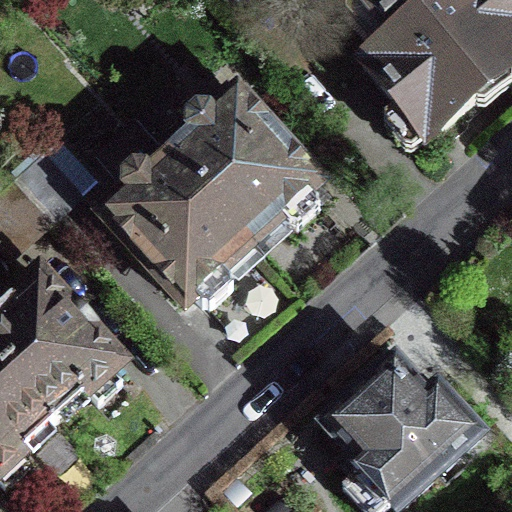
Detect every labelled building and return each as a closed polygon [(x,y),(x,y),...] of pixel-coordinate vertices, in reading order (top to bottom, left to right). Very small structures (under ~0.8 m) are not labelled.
[(511,0),(354,0),(389,43),(359,68),(434,159),(495,109),(511,94),(511,0)] [(241,95),(97,225),(188,325),(214,302),(294,230),(332,196),(241,95)] [(43,159),(14,186),(51,227),(81,200),(43,159)] [(14,186),(0,198),(0,252),(11,264),(51,227),(14,186)] [(39,276),(0,311),(0,480),(12,470),(85,403),(97,416),(117,397),(136,380),(39,276)] [(361,476),(351,485),(376,511),(419,511),(491,445),(406,356),(363,396),(322,435),(361,476)]
